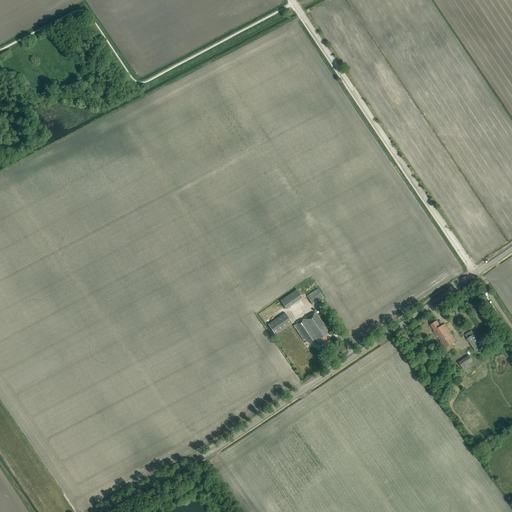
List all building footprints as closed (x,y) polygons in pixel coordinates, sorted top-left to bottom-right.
[(288,275),(278,280),(280,283),(290,278),(288,275)] [(286,309),(303,298),(297,289),(280,300),(286,309)] [(323,298),(320,293),(317,289),(307,296),(313,305),(323,298)] [(329,341),(325,335),(329,332),(315,312),(311,315),(311,314),(296,324),(309,343),(314,339),(317,343),(319,342),(320,342),(322,345),(329,341)] [(292,323),(285,313),(268,324),(276,334),(292,323)] [(455,340),(452,336),(444,324),(440,326),(437,321),(430,325),(434,331),(433,331),(436,336),(445,348),(455,340)] [(474,334),(467,338),(476,352),(483,347),(474,334)] [(464,371),(471,366),(469,364),(472,361),(469,356),(459,363),(464,371)]
